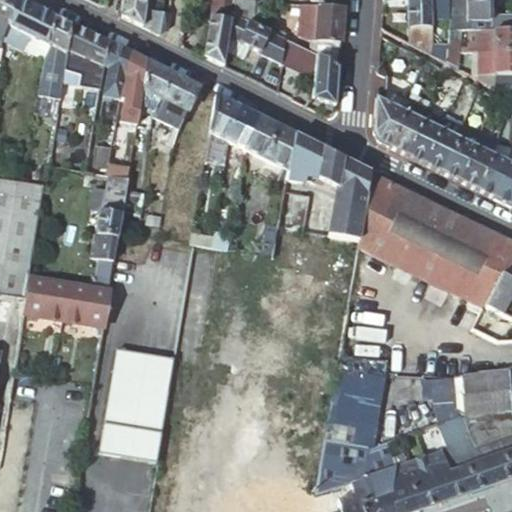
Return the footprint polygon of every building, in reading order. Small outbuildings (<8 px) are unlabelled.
[(11,0),(0,0),(0,45),(3,47),(4,40),(11,0)] [(35,10),(14,0),(11,0),(4,40),(26,51),(32,39),(31,38),(35,10)] [(120,0),(118,17),(158,37),(165,32),(168,15),(159,13),(161,4),(145,1),(145,0),(120,0)] [(202,58),(222,68),(227,41),(225,40),(229,17),(232,4),(212,0),(202,58)] [(405,0),(406,45),(445,65),(445,50),(446,47),(431,47),(431,20),(431,6),(441,6),(445,6),(444,0),(405,0)] [(487,0),(447,0),(446,33),(462,33),(478,33),(511,32),(511,17),(488,18),(487,0)] [(232,4),(229,17),(261,32),(261,28),(263,5),(232,4)] [(442,20),(441,6),(431,6),(431,20),(442,20)] [(308,55),(337,68),(341,10),(299,7),(296,39),(308,43),(308,55)] [(53,19),(35,10),(31,38),(32,39),(26,51),(26,53),(28,54),(44,59),(45,55),(46,53),(48,47),(50,39),(53,19)] [(227,41),(281,67),(285,44),(282,42),(261,32),(229,17),(225,40),(227,41)] [(38,94),(58,97),(69,27),(53,19),(50,39),(48,47),(46,53),(45,55),(44,59),(38,94)] [(104,69),(107,46),(96,40),(69,27),(58,97),(76,100),(78,87),(80,75),(93,77),(90,89),(100,91),(102,82),(104,69)] [(261,32),(282,42),(283,38),(261,28),(261,32)] [(477,56),(511,55),(511,32),(478,33),(477,56)] [(462,33),(446,33),(446,47),(445,50),(461,56),(462,33)] [(311,101),(334,108),(337,68),(308,55),(285,44),(281,67),(312,82),(311,101)] [(123,92),(129,57),(107,46),(104,69),(109,71),(107,83),(104,100),(121,103),(123,92)] [(445,50),(445,65),(460,72),(461,56),(445,50)] [(477,76),(511,76),(511,55),(477,56),(477,76)] [(470,76),(477,76),(477,56),(469,56),(470,76)] [(131,154),(139,109),(147,65),(129,57),(123,92),(125,93),(115,151),(131,154)] [(147,65),(139,109),(148,110),(156,114),(159,103),(159,102),(171,77),(147,65)] [(80,75),(78,87),(90,89),(93,77),(80,75)] [(477,81),(511,98),(511,76),(477,76),(477,81)] [(159,103),(156,114),(174,124),(180,127),(180,126),(198,90),(171,77),(159,102),(159,103)] [(382,104),(374,100),(371,136),(377,145),(386,149),(403,117),(404,114),(407,104),(411,92),(384,79),(382,104)] [(217,100),(198,90),(180,126),(201,136),(209,140),(210,136),(217,100)] [(217,100),(210,136),(228,144),(231,132),(236,109),(217,100)] [(403,117),(386,149),(403,158),(421,122),(425,113),(407,104),(404,114),(403,117)] [(251,156),(257,120),(236,109),(231,132),(228,144),(251,156)] [(426,125),(439,131),(444,122),(431,115),(426,125)] [(461,128),(445,119),(444,122),(439,131),(456,139),(461,128)] [(267,164),(273,127),(257,120),(251,156),(247,177),(265,180),(266,174),(267,164)] [(426,125),(421,122),(403,158),(422,166),(439,131),(426,125)] [(286,173),(292,137),(273,127),(267,164),(286,173)] [(461,128),(456,139),(474,148),(477,139),(478,136),(461,128)] [(439,131),(422,166),(439,175),(456,139),(439,131)] [(209,140),(201,136),(198,155),(206,156),(208,148),(209,140)] [(323,152),(292,137),(286,173),(284,182),(284,184),(302,187),(303,180),(317,183),(336,191),(328,237),(358,242),(367,193),(370,175),(323,152)] [(456,139),(439,175),(457,183),(474,148),(456,139)] [(477,139),(474,148),(492,157),(494,148),(477,139)] [(474,148),(457,183),(474,192),(492,157),(474,148)] [(93,167),(109,169),(112,151),(96,149),(93,167)] [(511,208),(511,153),(509,152),(507,164),(509,165),(492,200),(511,210),(511,208)] [(206,156),(198,155),(197,163),(205,164),(206,156)] [(474,192),(492,200),(509,165),(507,164),(492,157),(474,192)] [(266,174),(284,182),(286,173),(267,164),(266,174)] [(511,244),(370,175),(367,193),(358,242),(357,251),(484,311),(483,313),(511,325),(511,244)] [(125,193),(127,179),(108,176),(105,191),(102,211),(98,211),(98,214),(91,259),(113,263),(122,209),(125,193)] [(0,265),(30,270),(30,267),(44,184),(0,178),(0,265)] [(88,212),(98,214),(98,211),(102,211),(105,191),(92,188),(88,212)] [(143,196),(140,195),(125,193),(122,209),(137,211),(140,212),(143,196)] [(262,249),(272,251),(275,234),(263,230),(260,240),(263,241),(262,249)] [(210,241),(193,238),(192,245),(209,248),(210,241)] [(228,244),(210,241),(209,248),(227,251),(228,244)] [(234,253),(252,256),(253,248),(235,245),(234,253)] [(252,256),(270,259),(272,251),(262,249),(253,248),(252,256)] [(23,315),(101,329),(102,329),(108,290),(99,288),(29,275),(25,302),(23,315)] [(108,290),(110,282),(100,280),(99,288),(108,290)] [(0,381),(0,408),(7,410),(9,399),(15,360),(23,315),(25,302),(13,300),(0,381)] [(0,379),(9,326),(0,324),(0,379)] [(155,461),(172,358),(116,349),(99,452),(155,461)] [(480,417),(511,414),(507,373),(484,375),(486,400),(479,401),(480,417)] [(486,400),(484,375),(361,388),(332,391),(327,416),(323,441),(365,449),(364,452),(385,446),(440,427),(463,419),(470,418),(480,417),(479,401),(486,400)] [(0,511),(13,511),(17,490),(20,473),(24,473),(36,404),(9,399),(7,410),(0,456),(0,511)] [(511,451),(511,413),(511,414),(480,417),(470,418),(485,460),(511,451)] [(511,451),(485,460),(470,418),(463,419),(440,427),(447,450),(454,448),(470,492),(511,477),(511,451)] [(365,449),(323,441),(319,467),(314,495),(323,492),(347,484),(353,482),(359,480),(365,478),(380,473),(393,468),(390,460),(385,446),(364,452),(365,449)] [(439,503),(470,492),(454,448),(447,450),(429,456),(437,477),(430,479),(439,503)] [(402,455),(390,460),(393,468),(405,464),(402,455)] [(397,511),(412,511),(439,503),(430,479),(437,477),(429,456),(426,457),(405,464),(393,468),(380,473),(388,494),(390,493),(397,511)] [(363,511),(397,511),(390,493),(388,494),(380,473),(365,478),(368,488),(357,492),(357,494),(360,503),(363,511)] [(362,486),(359,480),(353,482),(355,488),(362,486)] [(353,482),(347,484),(349,490),(350,490),(355,488),(353,482)] [(18,511),(22,491),(17,490),(13,511),(18,511)] [(322,511),(323,492),(314,495),(314,497),(311,511),(322,511)] [(339,510),(360,503),(357,494),(352,496),(336,502),(339,510)] [(363,511),(360,503),(339,510),(339,511),(363,511)]
